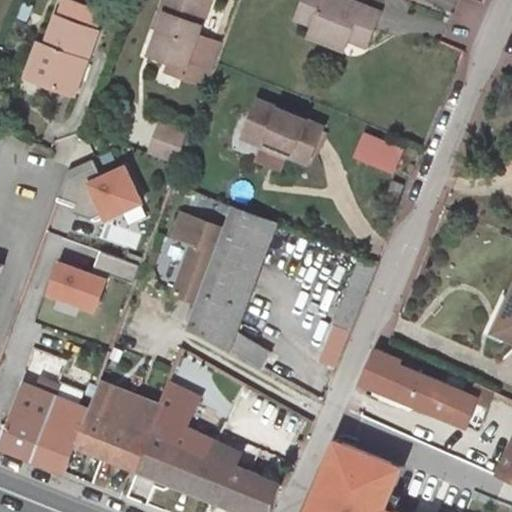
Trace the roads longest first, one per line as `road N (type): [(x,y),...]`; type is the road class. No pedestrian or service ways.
road 1 (residential): [(289,511),(502,0)]
road 2 (unknown): [(133,298),(330,419)]
road 3 (unknown): [(53,172),(0,301)]
